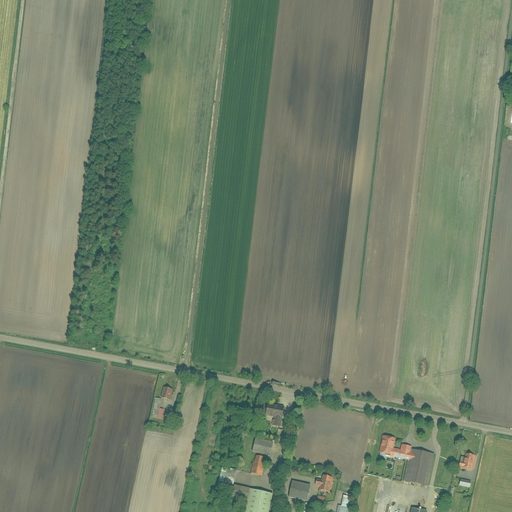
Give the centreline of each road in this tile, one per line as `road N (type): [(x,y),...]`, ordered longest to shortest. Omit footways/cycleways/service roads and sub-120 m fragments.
road 1 (unclassified): [(0,336),(511,433)]
road 2 (track): [(463,424),(511,6)]
